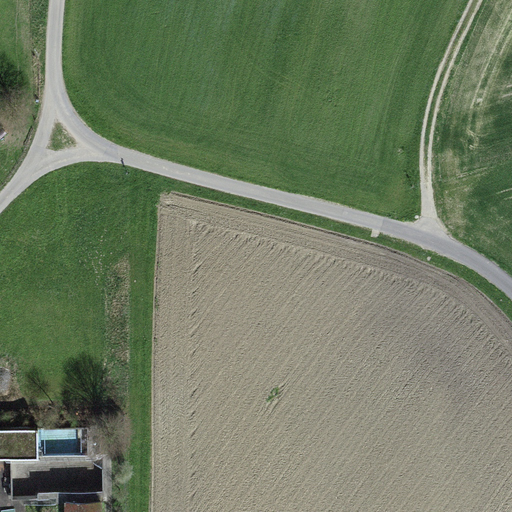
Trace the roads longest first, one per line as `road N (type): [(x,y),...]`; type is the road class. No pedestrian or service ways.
road 1 (track): [(111,149),(431,237),(511,286)]
road 2 (track): [(431,237),(423,148),(447,63),(476,0)]
road 3 (unclassified): [(58,0),(51,71),(60,109),(111,149)]
road 4 (track): [(111,149),(24,173),(0,199)]
